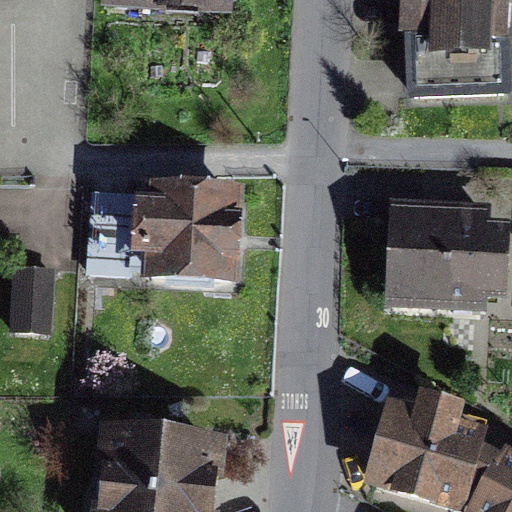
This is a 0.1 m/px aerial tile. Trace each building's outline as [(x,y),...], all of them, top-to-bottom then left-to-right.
[(233,0),(102,0),(102,12),(233,16),(233,0)] [(511,0),(400,0),(399,34),(406,34),(407,100),(511,96),(511,83),(508,2),(511,1),(511,0)] [(146,283),(241,286),(244,185),(209,183),(209,180),(150,179),(150,196),(135,194),(135,179),(96,177),(91,278),(130,279),(130,256),(147,256),(146,283)] [(386,312),(487,316),(488,301),(508,303),(511,223),(491,223),(491,206),(391,202),(386,312)] [(55,271),(13,271),(12,335),(54,336),(55,271)] [(386,399),(364,486),(448,511),(511,511),(511,449),(504,445),(500,451),(485,443),(491,426),(463,419),(466,403),(423,393),(419,407),(386,399)] [(220,511),(229,439),(106,426),(97,511),(220,511)]
